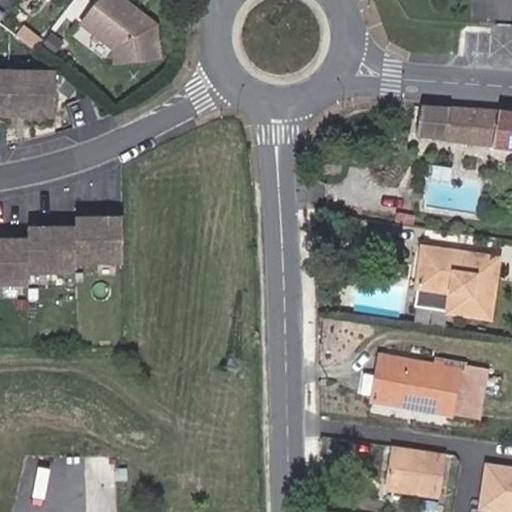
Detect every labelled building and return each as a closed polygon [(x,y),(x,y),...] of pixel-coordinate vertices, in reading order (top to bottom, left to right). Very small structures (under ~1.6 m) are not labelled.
[(124,0),(94,0),(78,21),(110,47),(112,61),(157,56),(153,23),(124,0)] [(6,62),(6,112),(54,112),(54,63),(6,62)] [(511,113),(418,104),(413,136),(511,149),(511,113)] [(120,210),(73,209),(73,236),(73,254),(120,255),(120,210)] [(73,223),(25,223),(25,235),(25,240),(25,268),(74,268),(73,254),(73,236),(73,223)] [(25,235),(0,235),(0,280),(25,280),(25,240),(25,235)] [(498,260),(422,249),(417,288),(447,292),(444,312),(489,319),(498,260)] [(490,375),(463,370),(464,363),(435,358),(433,365),(372,354),(365,398),(483,419),(490,375)] [(444,455),(390,447),(385,489),(407,492),(407,495),(438,500),(444,455)] [(511,511),(511,466),(483,462),(476,508),(498,511),(511,511)]
